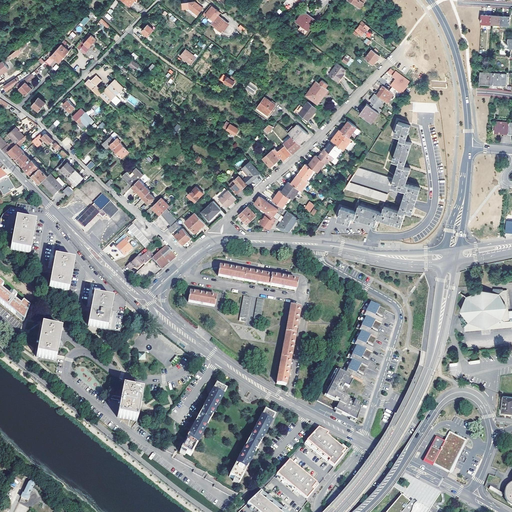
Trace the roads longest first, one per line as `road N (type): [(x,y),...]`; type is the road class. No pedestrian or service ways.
road 1 (residential): [(204,349),(171,377),(121,376),(84,351),(72,354),(65,373),(143,442),(235,505)]
road 2 (secondary): [(451,256),(421,386),(371,473),(338,511)]
road 3 (residential): [(406,43),(243,201),(221,226),(221,242)]
road 4 (residential): [(322,244),(324,263),(400,312),(361,440)]
road 5 (residential): [(289,402),(301,302),(193,278),(184,263)]
road 6 (residential): [(38,122),(187,260)]
road 7 (secondary): [(364,511),(441,400),(464,391),(484,406)]
road 8 (residential): [(424,118),(433,210),(415,232),(372,237),(369,252)]
road 9 (track): [(128,29),(212,92),(274,125)]
road 10 (residential): [(38,122),(158,0)]
road 11 (secondary): [(429,0),(459,66),(468,146)]
road 12 (secondary): [(84,243),(0,154)]
